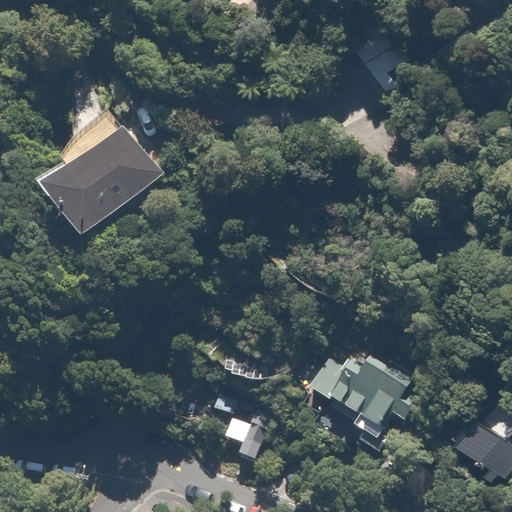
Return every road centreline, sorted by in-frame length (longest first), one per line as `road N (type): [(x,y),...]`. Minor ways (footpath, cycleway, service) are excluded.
road 1 (residential): [(132,463),(291,511)]
road 2 (residential): [(0,447),(132,463)]
